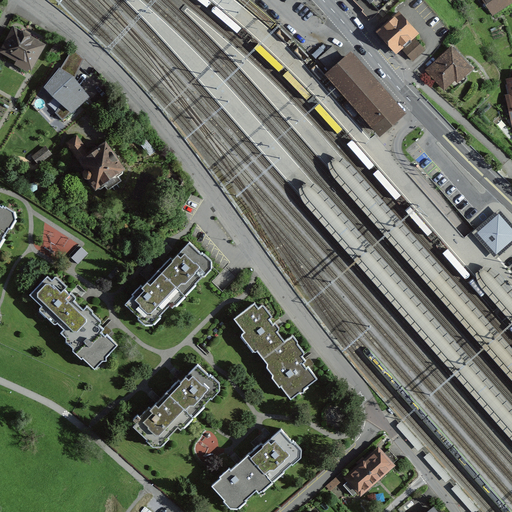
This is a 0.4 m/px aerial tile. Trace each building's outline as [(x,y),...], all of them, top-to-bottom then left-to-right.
[(372,18),(390,0),(357,0),(365,8),(363,10),(372,18)] [(511,1),(511,0),(482,0),(492,15),(511,1)] [(399,50),(423,29),(404,7),(391,18),(389,15),(375,28),(395,51),(398,49),(399,50)] [(23,30),(22,32),(13,27),(0,50),(0,52),(16,62),(14,65),(28,72),(30,69),(32,70),(46,44),(30,36),(31,35),(23,30)] [(414,60),(427,48),(417,37),(404,48),(414,60)] [(63,44),(57,41),(50,51),(56,55),(63,44)] [(458,82),(475,66),(453,43),(427,68),(447,88),(456,79),(458,82)] [(382,133),(409,109),(354,47),(344,55),(333,44),(319,56),(330,68),(327,70),(382,133)] [(89,97),(74,78),(84,59),(73,48),(60,68),(59,68),(43,87),(52,96),(61,104),(55,113),(62,120),(70,113),(71,113),(89,97)] [(95,191),(98,189),(101,190),(105,187),(107,191),(122,181),(119,177),(122,174),(123,171),(125,169),(105,141),(88,153),(83,146),(84,145),(77,135),(68,142),(66,143),(65,144),(75,159),(77,158),(86,171),(84,171),(83,173),(83,175),(83,177),(84,178),(86,179),(88,180),(90,179),(91,178),(93,181),(90,184),(95,191)] [(38,165),(52,154),(45,145),(31,156),(38,165)] [(14,211),(6,206),(5,207),(3,205),(2,206),(0,204),(0,244),(16,218),(14,211)] [(497,255),(511,242),(511,227),(499,213),(477,233),(497,255)] [(159,268),(186,295),(212,268),(212,261),(202,252),(201,253),(189,241),(174,258),(171,255),(159,268)] [(159,268),(143,285),(141,284),(132,294),(133,295),(125,304),(139,317),(138,318),(145,325),(154,324),(161,316),(161,315),(170,305),(173,308),(186,295),(159,268)] [(57,324),(63,330),(83,310),(74,301),(76,300),(76,298),(71,293),(69,294),(65,290),(67,287),(55,276),(52,280),(47,276),(29,295),(41,307),(39,309),(39,311),(54,325),(56,325),(57,324)] [(262,359),(285,341),(277,332),(279,331),(279,329),(275,323),(272,325),(268,320),(272,317),(262,305),(258,308),(254,303),(233,320),(243,333),(241,334),(241,336),(254,353),(256,353),(257,352),(262,359)] [(106,362),(106,358),(118,346),(108,335),(112,331),(106,325),(103,328),(99,325),(101,324),(101,322),(93,314),(93,312),(86,306),(83,310),(63,330),(60,334),(65,339),(65,342),(72,349),(72,352),(81,361),(83,359),(94,370),(103,362),(106,362)] [(304,394),(304,390),(318,379),(309,368),(314,364),(309,357),(305,361),(302,357),(305,354),(297,344),(298,344),(298,342),(293,335),(285,341),(262,359),(266,364),(266,368),(272,375),(271,379),(279,389),(280,388),(291,401),(300,393),(304,394)] [(167,390),(194,415),(211,397),(212,398),(220,390),(220,382),(210,373),(209,374),(197,363),(182,380),(179,377),(167,390)] [(133,419),(136,422),(133,426),(147,439),(146,440),(153,446),(161,445),(178,427),(181,429),(194,415),(167,390),(151,406),(150,405),(140,416),(138,414),(133,419)] [(249,452),(273,480),(292,463),(293,464),(302,456),(302,449),(293,439),(292,440),(281,428),(264,443),(262,441),(249,452)] [(398,459),(389,449),(385,453),(378,446),(364,459),(362,457),(356,463),(358,465),(343,478),(347,482),(343,485),(352,496),(356,492),(361,497),(396,466),(394,463),(398,459)] [(219,476),(221,477),(212,485),(224,499),(223,500),(230,507),(238,507),(247,500),(246,499),(256,490),(259,493),(273,480),(249,452),(231,468),(229,466),(219,476)] [(330,491),(340,482),(336,477),(325,486),(330,491)] [(400,511),(403,511),(413,505),(409,500),(398,509),(400,511)]
